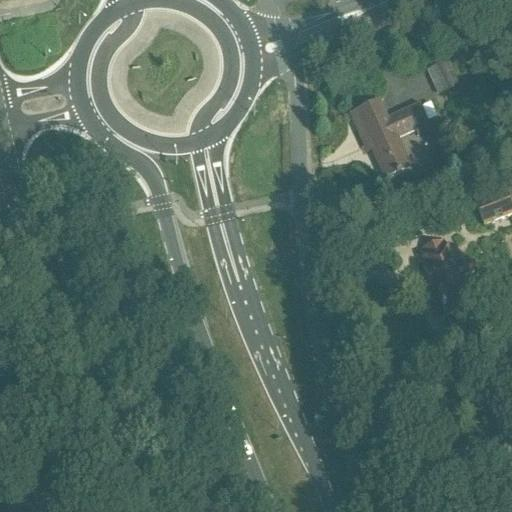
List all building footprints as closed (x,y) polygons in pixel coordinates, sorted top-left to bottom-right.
[(434,88),(438,98),(460,89),(448,62),(426,72),(434,88)] [(387,121),(379,103),(350,115),(362,143),(367,141),(386,182),(397,177),(411,171),(398,139),(416,131),(419,136),(431,131),(428,124),(437,119),(430,105),(421,109),(420,106),(387,121)] [(506,194),(475,205),(478,212),(484,230),(511,218),(511,190),(505,193),(506,194)] [(470,308),(445,241),(421,251),(427,268),(424,269),(431,287),(434,285),(447,318),(470,308)] [(465,278),(477,273),(473,263),(461,268),(465,278)] [(400,429),(394,414),(381,419),(386,434),(400,429)]
